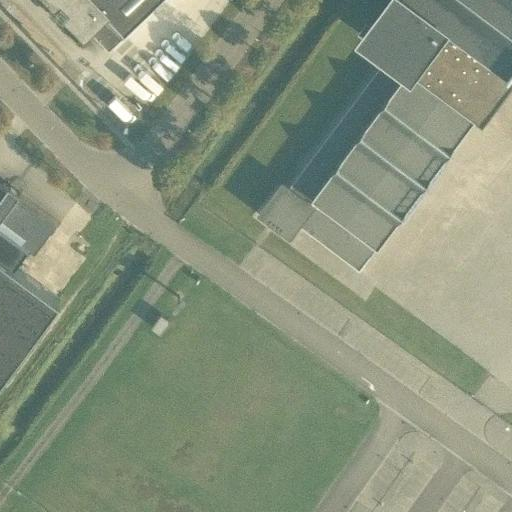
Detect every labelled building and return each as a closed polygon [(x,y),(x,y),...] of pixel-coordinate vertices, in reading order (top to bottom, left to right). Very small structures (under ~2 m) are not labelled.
[(65,0),(67,1),(74,8),(68,13),(85,30),(90,25),(109,45),(155,0),(65,0)] [(294,219),(360,268),(372,252),(474,115),(481,120),(511,79),(511,71),(509,70),(511,65),(511,0),(378,0),(354,32),(386,56),(285,190),(284,189),(268,210),(275,215),(277,217),(280,219),(289,225),(294,219)] [(206,119),(214,125),(220,117),(212,110),(206,119)] [(0,379),(60,298),(15,264),(28,247),(35,252),(55,224),(0,183),(0,379)] [(151,327),(160,333),(170,320),(160,313),(151,327)]
